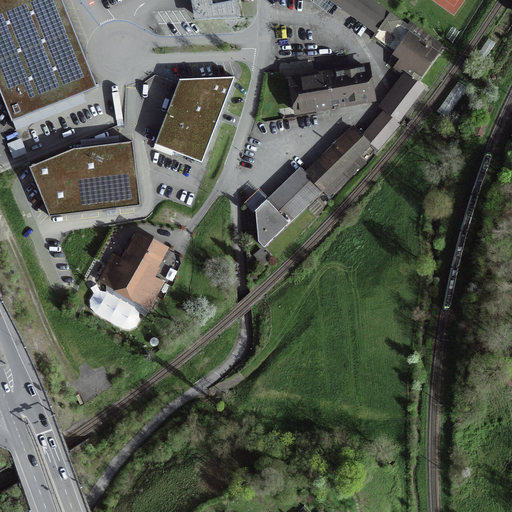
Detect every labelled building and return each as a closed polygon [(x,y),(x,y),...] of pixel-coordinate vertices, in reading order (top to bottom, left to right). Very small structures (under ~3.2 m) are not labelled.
[(96,88),(61,0),(0,0),(0,94),(11,122),(96,88)] [(190,0),(195,20),(239,18),(235,0),(190,0)] [(330,0),(376,33),(379,28),(401,44),(394,54),(403,61),(397,69),(409,77),(383,110),(398,122),(400,119),(402,117),(424,88),(416,83),(437,54),(442,47),(409,23),(407,27),(370,0),(330,0)] [(371,99),(366,68),(289,81),(294,107),(289,108),(291,118),(316,114),(316,112),(330,110),(329,107),(371,99)] [(152,145),(203,163),(233,78),(178,78),(152,145)] [(398,126),(384,114),(364,137),(377,150),(398,126)] [(301,169),(267,201),(255,212),(258,242),(264,248),(289,223),(322,191),(369,146),(354,131),(308,176),(301,169)] [(29,166),(49,217),(140,206),(132,141),(72,148),(29,166)] [(107,269),(100,282),(149,309),(163,284),(150,276),(165,249),(139,234),(117,275),(107,269)] [(94,294),(90,301),(91,308),(95,314),(121,329),(129,330),(136,327),(139,320),(139,314),(134,308),(107,293),(101,291),(94,294)]
